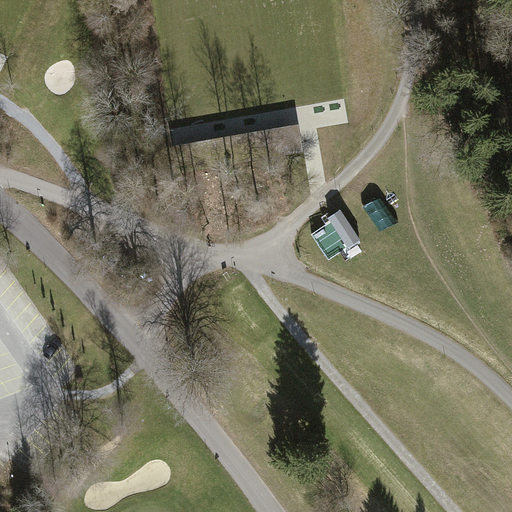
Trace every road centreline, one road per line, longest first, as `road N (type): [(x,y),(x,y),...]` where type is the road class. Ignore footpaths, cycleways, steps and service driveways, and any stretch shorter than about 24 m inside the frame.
road 1 (tertiary): [(271,511),(132,336),(0,207)]
road 2 (track): [(242,259),(456,511)]
road 3 (track): [(260,260),(389,127),(411,68),(416,0)]
road 4 (track): [(260,260),(440,342),(511,399)]
road 5 (track): [(201,257),(92,206),(0,176)]
road 6 (track): [(132,336),(201,257),(260,260)]
